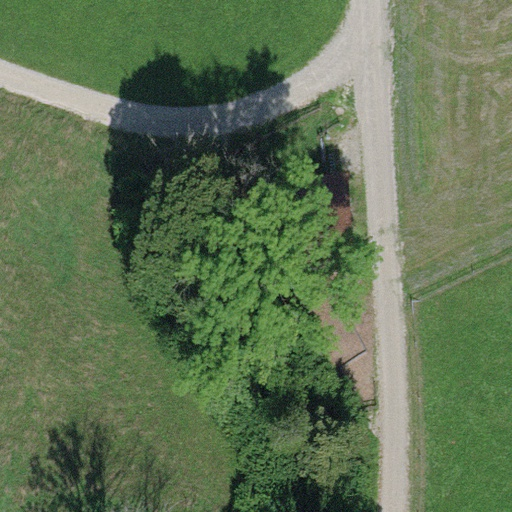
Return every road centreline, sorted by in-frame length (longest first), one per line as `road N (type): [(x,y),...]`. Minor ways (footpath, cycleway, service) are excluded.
road 1 (track): [(375,32),(398,511)]
road 2 (track): [(375,32),(305,90),(237,118),(142,123),(0,77)]
